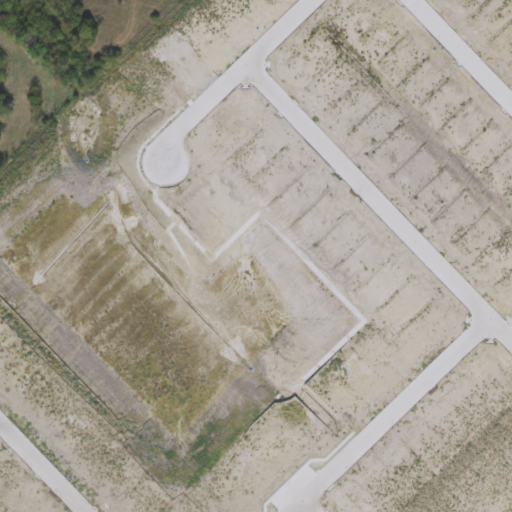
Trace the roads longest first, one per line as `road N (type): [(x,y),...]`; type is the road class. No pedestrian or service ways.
road 1 (residential): [(511,336),(249,64)]
road 2 (residential): [(497,321),(291,511)]
road 3 (residential): [(173,159),(177,130),(316,0)]
road 4 (residential): [(414,0),(511,102)]
road 5 (residential): [(0,415),(94,511)]
